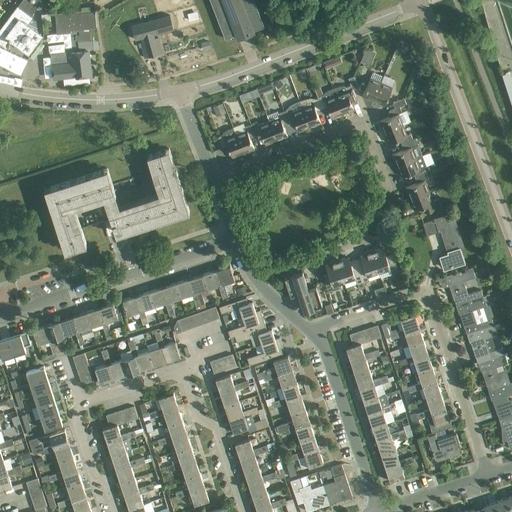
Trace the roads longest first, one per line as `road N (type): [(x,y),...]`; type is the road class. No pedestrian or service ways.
road 1 (residential): [(487,476),(423,301),(326,324),(314,334)]
road 2 (residential): [(365,241),(363,222),(387,181),(361,127),(214,182)]
road 3 (residential): [(244,511),(216,428),(195,417),(181,376),(80,403)]
road 4 (tertiary): [(181,93),(422,2)]
road 5 (tertiary): [(511,238),(422,2)]
road 6 (residential): [(0,316),(235,240)]
road 7 (residential): [(380,511),(314,334)]
road 8 (tertiary): [(0,90),(65,100),(181,93)]
road 9 (residential): [(80,403),(75,424),(91,473),(107,482),(116,511)]
